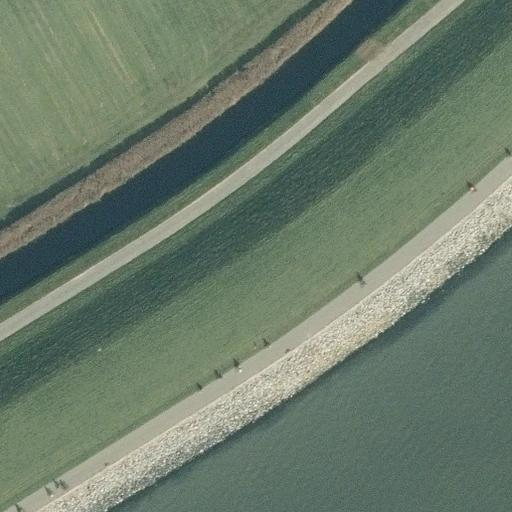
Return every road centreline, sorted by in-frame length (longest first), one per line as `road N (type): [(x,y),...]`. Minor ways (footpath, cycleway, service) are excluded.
road 1 (unclassified): [(465,0),(264,171),(0,343)]
road 2 (unclassified): [(47,511),(341,326),(511,183)]
